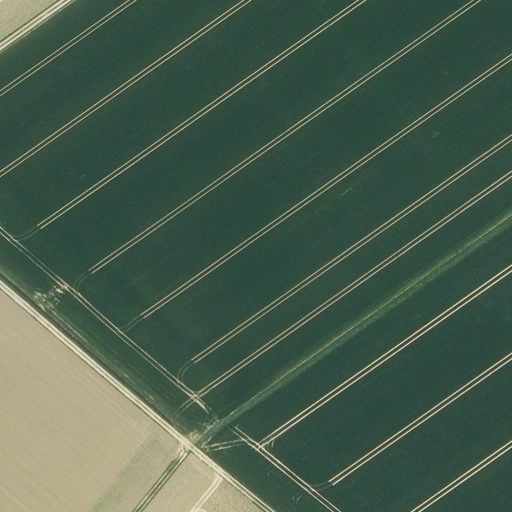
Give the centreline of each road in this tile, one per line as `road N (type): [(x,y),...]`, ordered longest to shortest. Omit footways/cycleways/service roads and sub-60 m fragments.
road 1 (track): [(137,511),(190,446),(511,222)]
road 2 (track): [(0,284),(268,511)]
